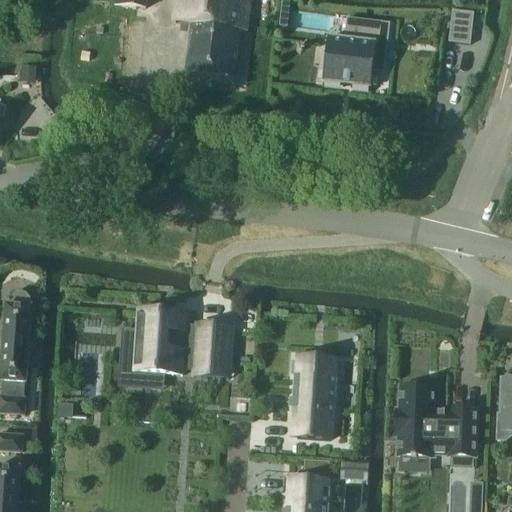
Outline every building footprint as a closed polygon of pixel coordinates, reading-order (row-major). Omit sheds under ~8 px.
[(145,11),(146,0),(115,0),(115,7),(145,11)] [(247,34),(250,0),(176,0),(173,25),(192,27),(186,77),(233,83),(239,33),(247,34)] [(474,15),(452,12),(450,24),(472,27),(474,15)] [(390,25),(346,20),(344,38),(345,38),(345,42),(328,40),(323,84),(347,87),(363,89),(370,90),(375,46),(374,46),(374,42),(388,43),(390,25)] [(21,70),(20,81),(35,82),(36,71),(21,70)] [(3,357),(1,384),(2,384),(1,400),(0,399),(0,415),(24,417),(25,401),(23,401),(25,385),(26,385),(31,310),(30,309),(30,305),(32,305),(32,304),(31,304),(30,300),(27,297),(24,294),(20,293),(16,294),(12,295),(9,298),(8,302),(7,302),(7,303),(8,303),(8,308),(6,308),(3,349),(4,349),(3,357)] [(123,332),(121,352),(136,353),(135,374),(182,378),(183,368),(194,368),(193,379),(222,380),(223,365),(229,365),(230,359),(233,359),(235,336),(232,336),(232,329),(197,327),(197,335),(185,335),(186,316),(139,312),(137,333),(123,332)] [(295,377),(291,425),(298,426),(297,441),(329,443),(330,428),(333,428),(338,362),(308,360),(307,378),(295,377)] [(511,381),(502,381),(501,416),(498,416),(497,443),(505,443),(511,436),(511,381)] [(400,413),(396,413),(395,439),(399,439),(398,459),(412,460),(416,461),(416,460),(430,460),(430,456),(449,457),(449,459),(474,460),(476,412),(450,411),(450,415),(432,414),(433,390),(401,389),(400,413)] [(72,408),(60,407),(59,418),(71,419),(72,408)] [(0,437),(0,453),(21,455),(22,439),(0,437)] [(17,471),(0,469),(0,511),(16,511),(17,505),(18,497),(20,470),(17,470),(17,471)] [(256,478),(255,492),(287,494),(285,511),(327,511),(328,498),(325,498),(326,483),(294,480),(256,478)] [(472,486),(470,511),(480,511),(482,487),(472,486)]
